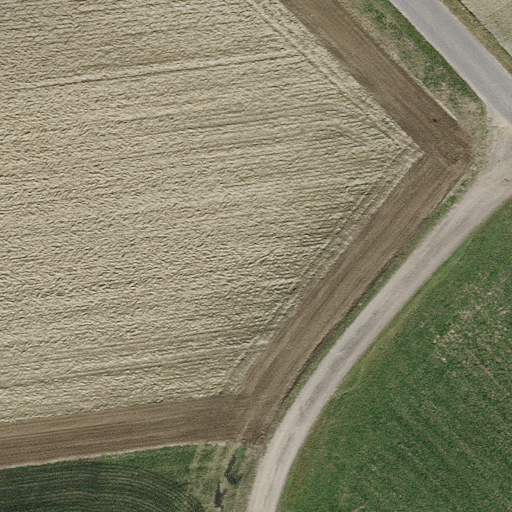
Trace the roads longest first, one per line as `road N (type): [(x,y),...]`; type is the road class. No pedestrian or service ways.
road 1 (track): [(263,511),(314,395),(511,161)]
road 2 (unclassified): [(511,99),(414,0)]
